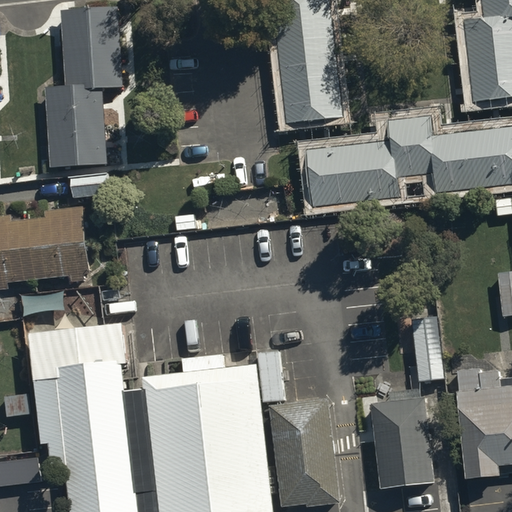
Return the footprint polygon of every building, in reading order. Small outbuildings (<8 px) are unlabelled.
[(511,0),(482,0),(485,24),(511,21),(511,0)] [(280,37),(285,123),(344,119),(339,34),(335,34),(333,1),(289,4),(291,37),(280,37)] [(62,18),(68,88),(101,85),(128,82),(122,12),(62,18)] [(511,21),(485,24),(462,26),(468,99),(511,94),(511,21)] [(68,88),(45,90),(51,162),(108,157),(101,85),(68,88)] [(394,144),(312,152),(317,204),(401,196),(398,165),(433,162),(436,193),(511,185),(511,133),(430,141),(428,121),(392,124),(394,144)] [(73,176),(75,196),(112,192),(109,172),(73,176)] [(511,196),(497,199),(499,215),(511,212),(511,196)] [(0,215),(0,289),(91,279),(82,206),(0,215)] [(511,269),(499,271),(504,315),(511,314),(511,269)] [(421,380),(446,377),(438,315),(414,318),(421,380)] [(281,348),(260,350),(265,400),(287,398),(281,348)] [(141,511),(126,360),(61,367),(75,511),(141,511)] [(277,511),(260,361),(145,374),(160,511),(277,511)] [(376,364),(355,365),(359,414),(373,413),(372,399),(379,398),(376,364)] [(511,464),(511,381),(508,382),(508,374),(481,376),(480,367),(459,369),(467,468),(511,464)] [(7,394),(9,415),(33,412),(31,392),(7,394)] [(331,396),(272,403),(285,504),(309,501),(310,504),(344,500),(331,396)] [(425,398),(373,403),(382,485),(433,480),(425,398)] [(0,461),(0,484),(42,479),(39,456),(0,461)]
